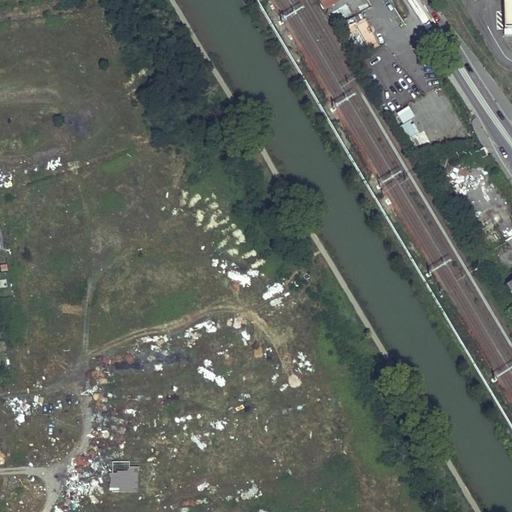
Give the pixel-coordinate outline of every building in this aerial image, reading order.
[(339,0),(338,0),(318,0),(324,9),(339,0)] [(511,0),(503,0),(505,29),(511,28),(511,0)] [(367,52),(377,48),(366,19),(347,26),(356,50),(365,47),(367,52)] [(416,134),(408,122),(412,119),(407,109),(394,117),(407,139),(416,134)] [(412,152),(424,148),(421,137),(408,141),(412,152)] [(483,149),(477,152),(481,160),(487,157),(483,149)] [(501,238),(490,219),(477,226),(485,240),(492,236),(495,241),(501,238)]
